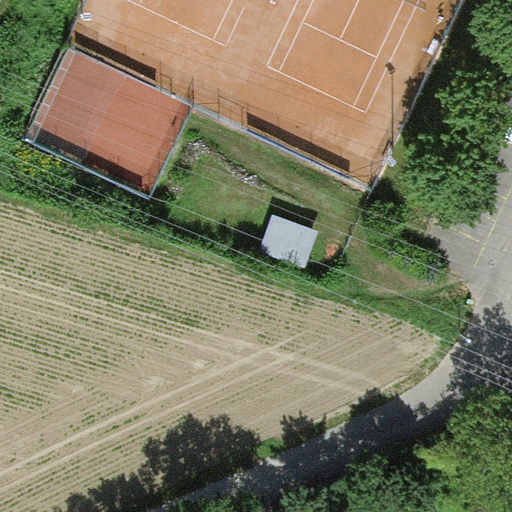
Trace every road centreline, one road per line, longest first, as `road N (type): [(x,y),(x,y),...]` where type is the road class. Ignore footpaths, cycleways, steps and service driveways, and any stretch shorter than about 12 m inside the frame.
road 1 (track): [(466,383),(182,511)]
road 2 (residential): [(511,286),(466,383),(511,368)]
